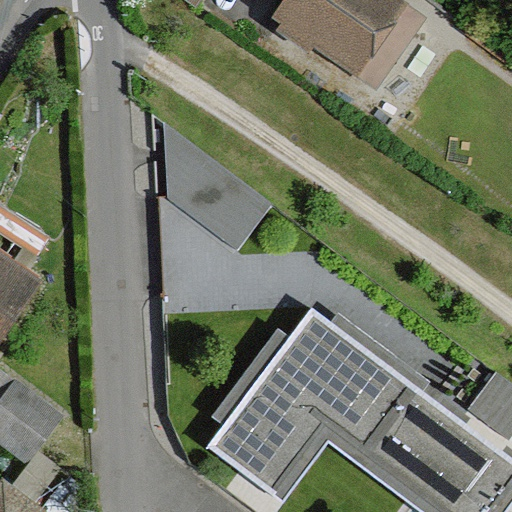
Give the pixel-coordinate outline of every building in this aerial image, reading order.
[(395,0),(298,0),(283,22),(356,73),(403,5),(395,0)] [(0,262),(0,340),(36,289),(0,262)] [(511,456),(313,306),(208,444),(291,507),(338,446),(425,511),(511,511),(511,456)] [(511,372),(502,366),(475,408),(511,431),(511,372)] [(0,411),(19,386),(0,371),(0,411)] [(62,418),(19,386),(0,411),(0,439),(29,461),(62,418)] [(0,511),(44,511),(5,483),(0,489),(0,511)]
